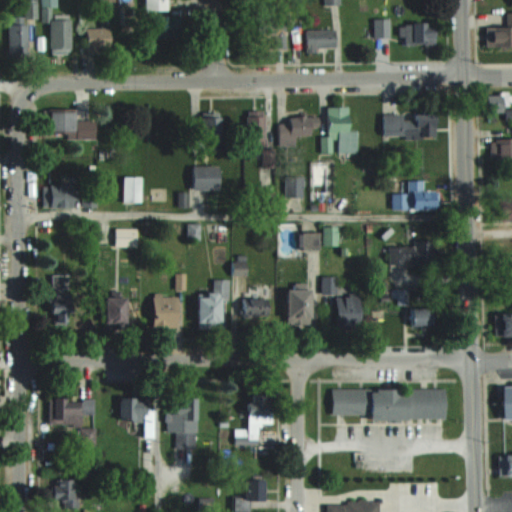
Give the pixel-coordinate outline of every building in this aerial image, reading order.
[(167,11),(167,0),(144,0),(144,11),(167,11)] [(286,8),(249,9),(250,34),(273,34),(274,48),(286,47),(286,8)] [(486,46),(511,46),(511,12),(506,13),(506,27),(486,27),(486,46)] [(71,54),(71,16),(50,16),(50,54),(71,54)] [(153,38),(178,38),(178,16),(153,16),(153,38)] [(374,37),(390,37),(390,20),(374,20),(374,37)] [(28,23),(8,23),(8,60),(28,60),(28,23)] [(428,32),(428,24),(404,24),(404,45),(436,45),(436,32),(428,32)] [(110,28),(85,28),(85,51),(110,51),(110,28)] [(336,50),(336,29),(306,29),(306,50),(336,50)] [(508,92),(483,92),(483,111),(508,111),(508,92)] [(350,107),(329,107),(328,141),(337,141),(337,152),(357,152),(357,131),(350,131),(350,107)] [(76,109),(46,109),(46,137),(76,137),(76,109)] [(382,114),(382,140),(436,140),(436,114),(382,114)] [(246,146),(265,146),(265,115),(246,115),(246,146)] [(280,124),(280,142),(301,142),(301,136),(317,136),(317,116),(287,116),(287,124),(280,124)] [(222,118),(201,118),(201,142),(222,142),(222,118)] [(96,139),(96,122),(77,122),(77,139),(96,139)] [(511,139),(491,139),(491,158),(511,158),(511,139)] [(220,166),(192,166),(192,190),(220,190),(220,166)] [(142,177),(123,177),(123,202),(142,202),(142,177)] [(285,197),(304,197),(304,177),(278,177),(278,190),(285,190),(285,197)] [(392,209),(439,209),(439,191),(424,191),(424,181),(408,180),(408,194),(392,194),(392,209)] [(42,186),(42,207),(75,207),(75,186),(42,186)] [(511,221),(511,198),(497,199),(497,222),(511,221)] [(198,239),(198,224),(187,224),(188,239),(198,239)] [(137,246),(137,228),(115,228),(115,246),(137,246)] [(390,264),(434,264),(434,240),(414,240),(414,245),(390,245),(390,264)] [(50,275),(50,322),(70,322),(70,275),(50,275)] [(335,276),(322,276),(322,307),(335,307),(335,276)] [(227,279),(213,279),(213,293),(198,293),(198,328),(226,328),(227,279)] [(268,284),(246,284),(246,317),(268,317),(268,284)] [(312,288),(288,288),(288,323),(312,323),(312,288)] [(408,305),(408,289),(397,289),(397,305),(408,305)] [(154,326),(179,326),(179,296),(154,296),(154,326)] [(337,296),(337,328),(360,328),(360,296),(337,296)] [(107,298),(107,325),(128,325),(128,298),(107,298)] [(435,325),(434,308),(412,308),(412,325),(435,325)] [(511,314),(494,314),(494,336),(511,336),(511,314)] [(503,420),(511,419),(511,386),(502,387),(503,420)] [(371,420),(445,420),(445,389),(331,390),(332,415),(371,415),(371,420)] [(272,395),(248,394),(247,429),(234,429),(234,441),(258,441),(258,424),(271,424),(272,395)] [(48,425),(82,426),(82,415),(94,415),(94,400),(49,399),(48,425)] [(121,422),(141,422),(141,438),(152,438),(152,399),(120,400),(121,422)] [(175,433),(176,449),(197,448),(195,399),(183,400),(183,409),(168,409),(169,433),(175,433)] [(498,478),(511,478),(511,455),(498,455),(498,478)] [(54,506),(77,506),(77,480),(54,480),(54,506)] [(232,511),(249,511),(250,501),(266,501),(266,481),(244,481),(244,498),(233,498),(232,511)] [(326,501),(325,511),(379,511),(379,501),(326,501)]
